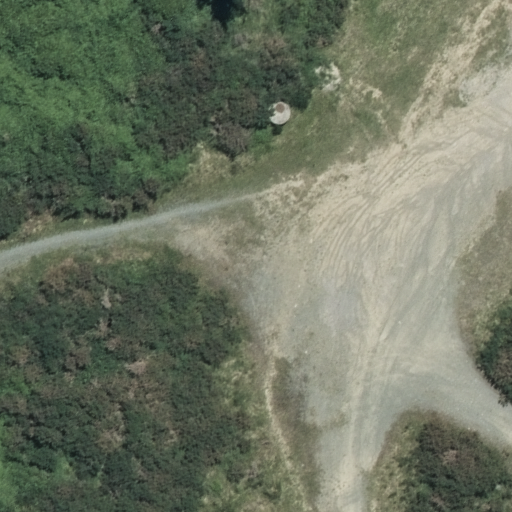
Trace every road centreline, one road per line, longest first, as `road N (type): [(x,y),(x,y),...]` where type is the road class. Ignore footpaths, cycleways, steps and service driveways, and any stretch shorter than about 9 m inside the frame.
road 1 (track): [(511,86),(336,222),(23,247),(0,258)]
road 2 (track): [(336,222),(511,434)]
